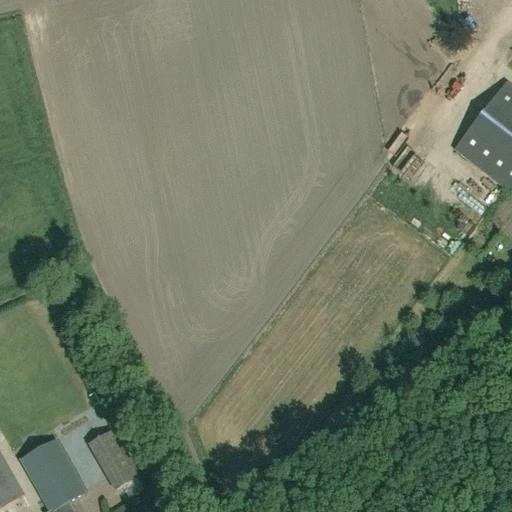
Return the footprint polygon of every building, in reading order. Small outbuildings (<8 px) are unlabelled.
[(511,88),(507,85),(455,152),(511,195),(511,88)] [(22,369),(27,379),(39,373),(61,415),(77,407),(49,355),(22,369)] [(113,433),(91,446),(117,492),(140,479),(113,433)] [(0,457),(0,511),(24,499),(0,457)] [(63,459),(30,478),(50,511),(72,511),(69,504),(84,495),(63,459)]
